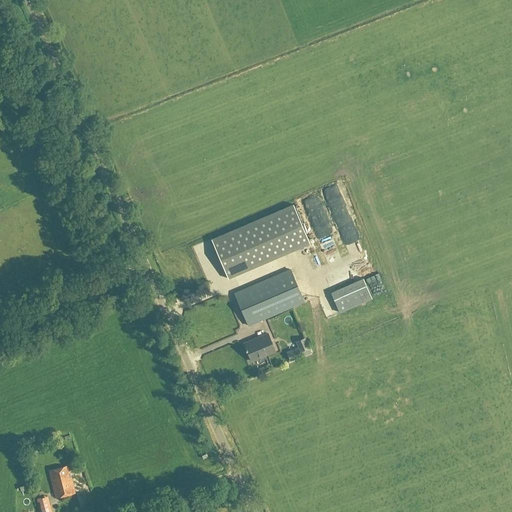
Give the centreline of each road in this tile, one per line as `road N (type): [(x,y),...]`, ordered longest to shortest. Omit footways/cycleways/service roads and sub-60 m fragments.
road 1 (unclassified): [(142,268),(24,0)]
road 2 (unclassified): [(250,511),(142,268)]
road 3 (unclassified): [(142,268),(0,330)]
